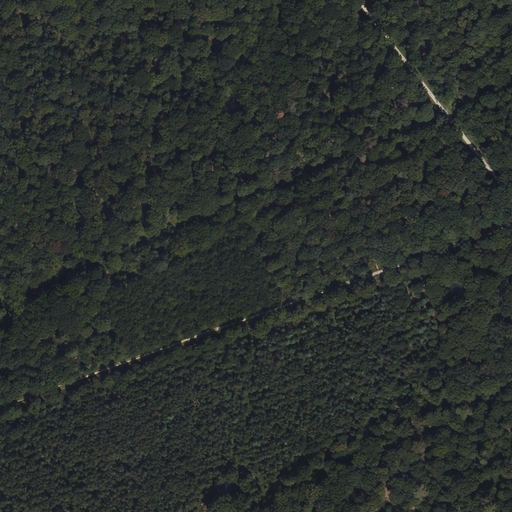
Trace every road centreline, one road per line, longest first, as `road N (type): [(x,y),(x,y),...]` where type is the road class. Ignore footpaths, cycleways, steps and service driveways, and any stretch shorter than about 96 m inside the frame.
road 1 (track): [(0,407),(511,225)]
road 2 (track): [(511,201),(357,0)]
